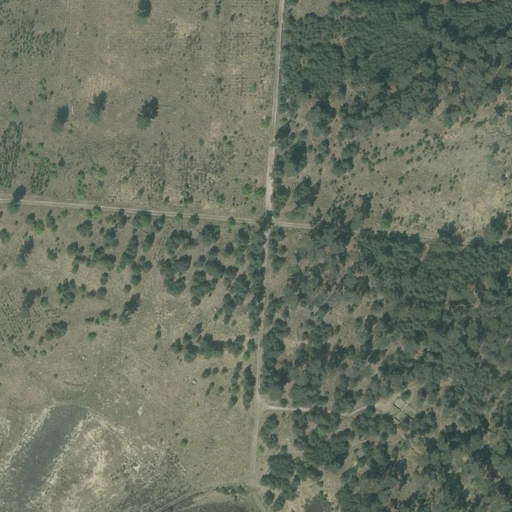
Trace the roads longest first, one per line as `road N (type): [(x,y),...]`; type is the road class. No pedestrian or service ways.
road 1 (track): [(0,203),(511,246)]
road 2 (track): [(243,496),(279,0)]
